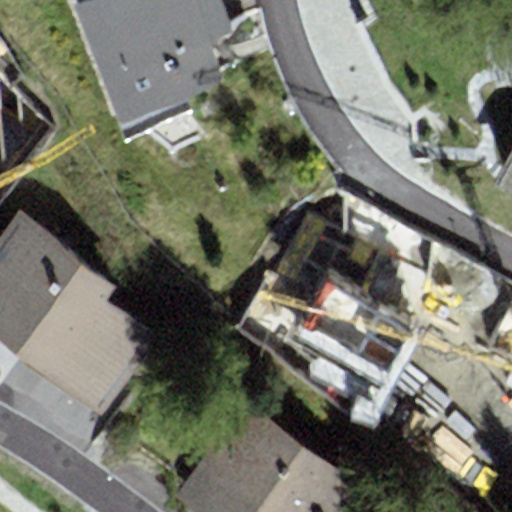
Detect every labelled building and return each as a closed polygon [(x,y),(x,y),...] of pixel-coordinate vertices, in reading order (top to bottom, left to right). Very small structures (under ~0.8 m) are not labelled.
[(75,0),(119,121),(224,83),(208,41),(234,31),(222,0),(75,0)] [(0,150),(27,129),(0,94),(0,150)] [(511,149),(492,184),(511,195),(511,149)] [(0,238),(0,339),(97,411),(154,334),(108,300),(118,287),(18,213),(0,238)] [(290,333),(387,385),(442,282),(346,231),(290,333)] [(174,499),(191,511),(341,511),(362,483),(244,400),(174,499)]
